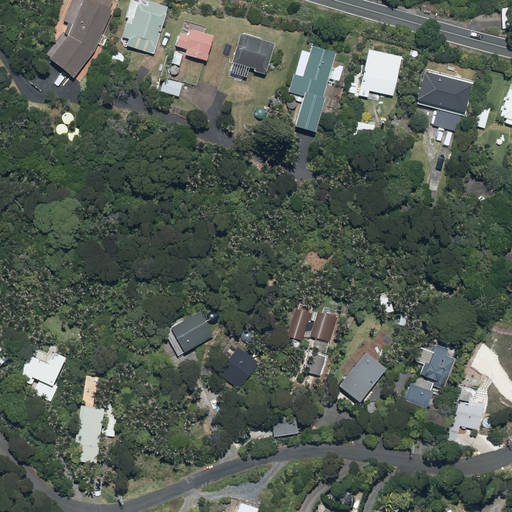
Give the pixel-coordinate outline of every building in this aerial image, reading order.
[(97,46),(114,6),(115,2),(111,0),(72,0),(64,20),(71,23),(68,30),(49,53),(75,73),(97,46)] [(127,46),(154,53),(166,7),(147,2),(145,7),(135,5),(130,24),(125,23),(121,37),(129,39),(127,46)] [(511,6),(499,9),(501,28),(511,26),(511,6)] [(207,61),(213,36),(190,30),(189,35),(180,33),(176,47),(188,50),(186,56),(207,61)] [(233,63),(266,72),(274,44),(241,34),(233,63)] [(293,126),(314,132),(336,53),(312,46),(303,78),(293,75),(288,93),(301,97),(293,126)] [(402,57),(369,49),(359,95),(368,97),(369,90),(393,95),(402,57)] [(179,67),(182,54),(174,52),(171,64),(179,67)] [(475,84),(425,72),(418,101),(440,107),(435,125),(463,132),(475,84)] [(160,91),(178,97),(182,85),(163,79),(160,91)] [(511,128),(511,92),(504,90),(496,117),(510,122),(508,127),(511,128)] [(484,129),(490,108),(476,104),(471,125),(484,129)] [(84,124),(68,113),(55,131),(71,142),(84,124)] [(375,126),(356,122),(353,137),(371,141),(375,126)] [(420,154),(422,144),(411,142),(410,152),(420,154)] [(326,343),(333,319),(310,313),(308,323),(305,324),(307,314),(289,310),(282,337),(300,342),(303,331),(306,331),(305,337),(326,343)] [(178,354),(208,337),(194,312),(164,328),(178,354)] [(440,389),(451,360),(441,356),(443,350),(429,345),(423,364),(420,364),(414,380),(440,389)] [(238,388),(258,361),(238,347),(218,374),(238,388)] [(53,382),(67,354),(55,348),(49,361),(29,352),(21,369),(38,377),(33,390),(51,399),(58,384),(53,382)] [(481,350),(475,359),(484,366),(491,358),(481,350)] [(359,354),(332,388),(352,404),(379,370),(359,354)] [(316,377),(320,358),(306,355),(302,374),(316,377)] [(403,385),(397,401),(421,409),(426,393),(403,385)] [(80,458),(97,461),(105,405),(82,402),(76,444),(82,445),(80,458)] [(446,425),(473,431),(477,410),(451,404),(446,425)] [(272,422),(274,437),(298,433),(295,418),(272,422)] [(238,503),(235,511),(255,511),(257,508),(238,503)]
